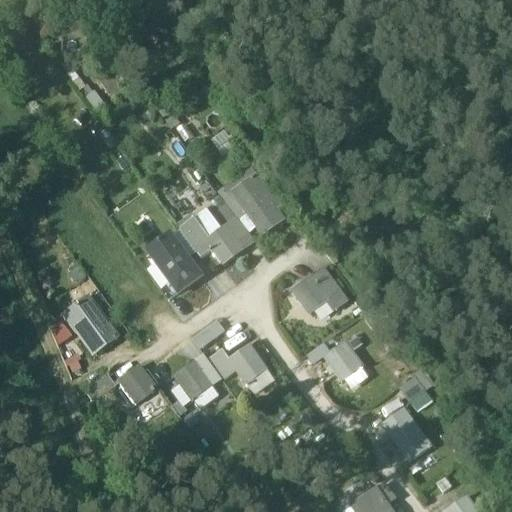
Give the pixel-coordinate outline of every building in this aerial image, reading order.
[(259,192),(252,183),(235,195),(251,216),(246,220),(263,243),(285,227),(274,212),(278,209),(263,189),(259,192)] [(221,235),(212,222),(199,231),(208,244),(206,246),(212,255),(223,270),(244,256),(243,254),(238,247),(234,251),(222,234),(221,235)] [(199,231),(193,223),(180,232),(201,261),(209,255),(210,257),(212,255),(206,246),(208,244),(199,231)] [(237,223),(227,231),(238,247),(243,254),(254,246),(237,223)] [(238,247),(227,231),(222,234),(234,251),(238,247)] [(200,281),(171,241),(149,257),(178,297),(200,281)] [(334,268),(320,249),(305,260),(315,273),(322,268),(326,273),(334,268)] [(346,307),(322,272),(312,278),(313,280),(330,304),(329,305),(335,314),(346,307)] [(133,279),(112,295),(121,308),(122,307),(127,304),(126,303),(142,291),(133,279)] [(330,304),(313,280),(292,295),(298,302),(302,299),(314,316),(329,305),(330,304)] [(142,291),(126,303),(127,304),(122,307),(139,330),(160,315),(143,291),(142,291)] [(117,343),(87,302),(62,320),(75,337),(78,334),(96,358),(117,343)] [(368,314),(360,303),(352,309),(360,320),(368,314)] [(216,326),(192,343),(199,353),(223,336),(216,326)] [(354,339),(345,346),(346,348),(352,344),(357,351),(361,349),(354,339)] [(352,344),(346,348),(352,355),(357,351),(352,344)] [(326,345),(301,363),(308,372),(324,361),(333,355),(326,345)] [(346,348),(345,346),(333,355),(324,361),(341,385),(345,383),(361,372),(362,373),(364,372),(352,355),(346,348)] [(229,365),(228,365),(236,376),(248,392),(249,391),(247,389),(266,375),(258,364),(258,362),(249,350),(229,365)] [(229,365),(222,355),(210,363),(225,383),(236,376),(228,365),(229,365)] [(194,368),(173,382),(191,406),(207,395),(195,379),(199,375),(194,368)] [(137,371),(117,386),(135,411),(152,398),(141,382),(144,380),(137,371)] [(361,372),(345,383),(351,392),(367,381),(362,373),(361,372)] [(106,379),(84,396),(92,407),(114,390),(106,379)] [(430,451),(403,414),(387,426),(396,438),(392,442),(402,456),(403,455),(410,466),(430,451)] [(296,474),(306,470),(300,455),(291,459),(296,474)] [(446,482),(437,489),(443,497),(452,491),(446,482)] [(395,500),(385,486),(377,492),(387,506),(395,500)] [(377,492),(350,509),(352,511),(390,511),(387,506),(377,492)] [(475,511),(467,500),(450,511),(475,511)]
